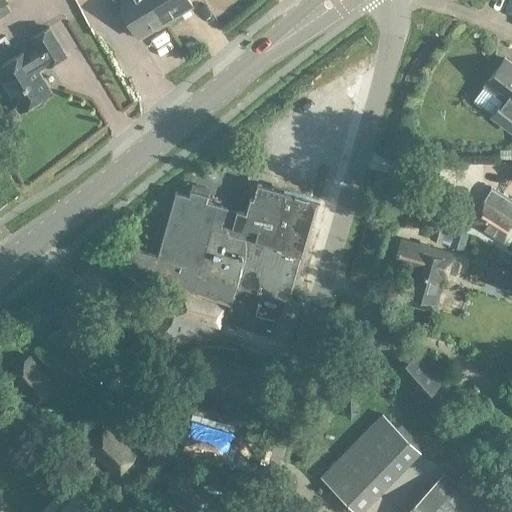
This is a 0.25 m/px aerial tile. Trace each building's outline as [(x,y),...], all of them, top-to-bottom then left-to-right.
[(166,24),(152,0),(124,0),(124,9),(140,35),(156,26),(160,27),(166,24)] [(152,0),(166,24),(177,17),(178,13),(194,4),(192,0),(152,0)] [(27,50),(0,66),(0,74),(3,79),(2,83),(8,92),(11,93),(21,109),(52,91),(39,69),(49,63),(50,65),(67,54),(51,27),(34,37),(38,44),(27,50)] [(486,84),(473,100),(492,114),(492,115),(511,130),(511,63),(505,58),(486,84)] [(191,190),(189,195),(176,191),(157,254),(128,245),(120,270),(228,304),(223,321),(289,342),(302,301),(288,297),(316,201),(284,191),(284,192),(258,184),(254,199),(251,198),(246,213),(206,201),(208,195),(191,190)] [(511,228),(511,201),(490,188),(486,196),(470,220),(504,241),(511,228)] [(449,244),(454,226),(435,221),(430,238),(449,244)] [(468,234),(455,230),(450,247),(463,250),(468,234)] [(392,263),(410,268),(400,303),(436,313),(445,282),(450,274),(455,275),(455,273),(456,272),(459,263),(458,260),(454,259),(451,254),(400,237),(392,263)] [(498,270),(508,257),(500,250),(489,263),(498,270)] [(47,294),(55,303),(67,294),(59,284),(47,294)] [(108,308),(146,337),(163,314),(125,285),(108,308)] [(216,330),(224,303),(185,293),(178,320),(216,330)] [(98,350),(73,320),(51,338),(77,368),(98,350)] [(199,371),(203,355),(190,351),(186,368),(199,371)] [(395,371),(421,401),(441,384),(416,353),(395,371)] [(55,386),(30,355),(8,373),(34,404),(55,386)] [(248,375),(209,363),(201,390),(239,402),(248,375)] [(343,410),(350,418),(358,410),(351,403),(343,410)] [(384,414),(321,477),(357,511),(361,511),(422,451),(418,448),(416,446),(397,427),(389,420),(384,414)] [(184,449),(222,460),(230,433),(192,422),(184,449)] [(108,427),(88,447),(86,449),(115,477),(136,454),(108,427)] [(511,511),(511,506),(473,468),(457,485),(445,473),(406,511),(511,511)] [(163,493),(187,511),(199,511),(212,496),(181,471),(163,493)] [(163,481),(152,472),(144,483),(154,491),(163,481)] [(74,476),(39,511),(98,511),(105,506),(74,476)]
